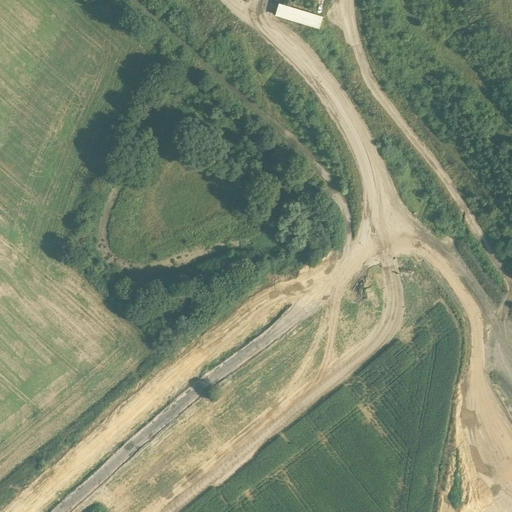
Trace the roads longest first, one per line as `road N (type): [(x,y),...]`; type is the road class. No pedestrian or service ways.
road 1 (track): [(130,0),(422,260),(511,353)]
road 2 (track): [(373,218),(363,246),(336,275),(58,511)]
road 3 (track): [(511,280),(382,96),(363,54),(356,0)]
road 4 (track): [(373,218),(354,139),(298,54),(251,14),(258,0)]
road 5 (track): [(166,353),(0,494)]
